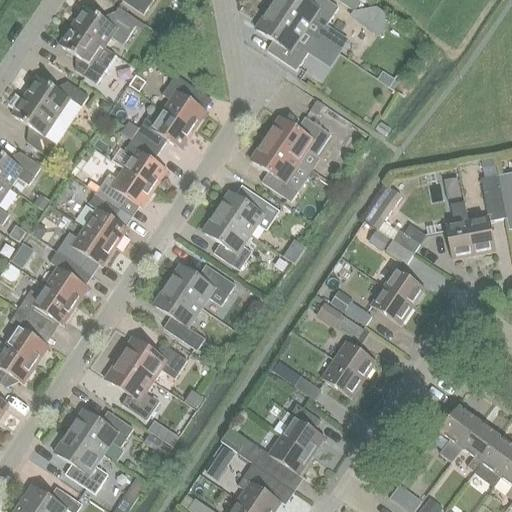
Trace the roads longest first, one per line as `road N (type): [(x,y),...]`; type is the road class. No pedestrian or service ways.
road 1 (residential): [(0,474),(239,110),(218,0)]
road 2 (residential): [(341,490),(457,324),(482,324),(511,345)]
